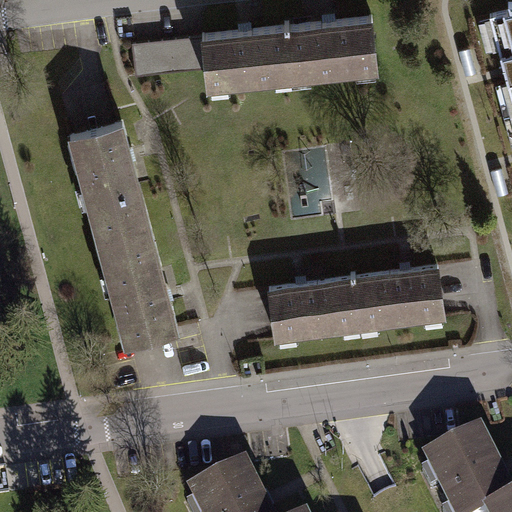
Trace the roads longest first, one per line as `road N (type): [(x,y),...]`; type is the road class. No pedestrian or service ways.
road 1 (residential): [(511,373),(0,443)]
road 2 (residential): [(121,0),(0,16)]
